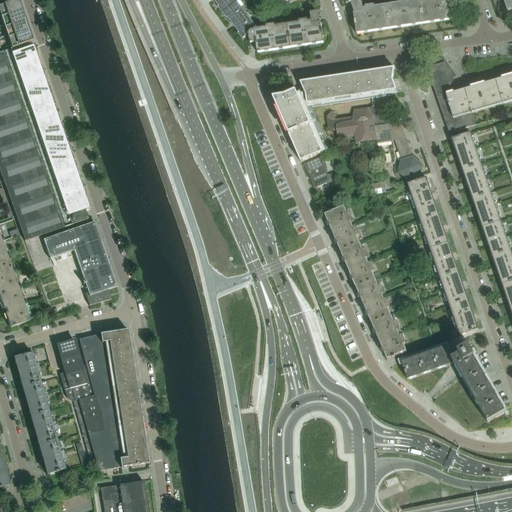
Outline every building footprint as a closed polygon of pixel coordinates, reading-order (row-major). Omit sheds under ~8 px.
[(213,0),(218,7),(222,12),(235,1),(234,0),(213,0)] [(416,0),(408,1),(408,0),(401,0),(399,1),(399,3),(374,6),(374,4),(366,6),(366,7),(362,8),(358,0),(356,0),(352,1),(353,2),(351,3),(355,14),(353,14),(356,34),(453,20),(450,0),(416,0)] [(511,0),(503,0),(507,11),(511,9),(511,0)] [(0,52),(32,42),(17,1),(0,6),(0,52)] [(255,30),(255,29),(255,27),(246,15),(247,14),(245,10),(243,12),(235,1),(222,12),(226,18),(227,17),(239,33),(238,33),(243,39),(248,35),(255,30)] [(310,14),(309,14),(310,20),(307,21),(307,19),(298,20),(299,22),(273,26),(273,24),(264,25),(265,28),(255,29),(255,30),(248,35),(249,38),(250,44),(255,43),(255,45),(256,45),(257,53),(324,43),(321,23),(319,23),(317,13),(316,13),(311,14),(310,14)] [(0,52),(0,171),(25,241),(88,219),(85,211),(89,209),(40,67),(33,47),(29,49),(27,44),(11,49),(0,52)] [(476,126),(472,110),(511,98),(511,72),(500,76),(500,80),(487,83),(485,81),(468,85),(468,89),(454,93),(454,92),(453,92),(449,80),(456,75),(442,57),(431,65),(431,66),(426,68),(427,69),(427,68),(431,78),(430,78),(430,79),(431,79),(434,88),(434,89),(435,89),(438,98),(437,98),(438,99),(441,109),(444,118),(449,134),(476,126)] [(396,90),(393,80),(394,70),(394,69),(389,70),(300,83),(305,93),(306,96),(307,105),(396,91),(396,90)] [(323,153),(296,92),(284,97),(273,99),(277,109),(275,109),(286,135),(288,134),(301,163),(323,153)] [(328,116),(327,116),(330,132),(337,131),(338,135),(340,139),(355,137),(356,143),(357,143),(357,142),(362,143),(371,141),(375,140),(376,141),(377,144),(391,142),(391,140),(394,140),(401,160),(400,160),(398,172),(407,181),(420,176),(421,165),(412,157),(399,119),(399,117),(396,118),(392,120),(380,121),(373,107),(375,106),(375,105),(368,109),(355,111),(354,117),(335,120),(335,116),(336,116),(335,115),(331,114),(330,113),(329,113),(330,114),(328,116)] [(462,169),(480,163),(470,134),(452,140),(457,154),(456,155),(458,160),(459,160),(462,169)] [(327,183),(329,189),(337,185),(335,174),(328,175),(320,158),(304,165),(314,189),(317,188),(317,189),(319,188),(318,187),(327,183)] [(472,198),(490,192),(480,163),(462,169),(467,183),(466,183),(468,188),(469,188),(472,198)] [(419,215),(436,209),(433,199),(434,199),(432,194),(431,194),(426,178),(408,184),(419,215)] [(386,188),(385,183),(371,186),(372,191),(376,190),(376,195),(383,194),(382,189),(386,188)] [(11,215),(2,189),(0,189),(0,196),(7,216),(11,215)] [(482,227),(500,221),(490,192),(472,198),(477,211),(476,212),(478,217),(479,216),(482,227)] [(340,252),(360,244),(344,207),(332,212),(328,213),(329,214),(325,216),(331,231),(331,232),(333,237),(334,237),(340,252)] [(442,226),(436,209),(419,215),(429,245),(447,239),(444,231),(445,231),(443,226),(442,226)] [(492,257),(510,251),(500,221),(482,227),(487,240),(486,240),(488,246),(489,245),(492,257)] [(108,290),(116,287),(100,241),(100,242),(93,223),(43,241),(50,260),(73,252),(83,282),(81,283),(82,285),(84,284),(87,293),(84,294),(88,306),(111,300),(108,290)] [(0,259),(9,256),(0,229),(0,259)] [(452,255),(447,239),(429,245),(440,275),(457,269),(454,260),(455,259),(453,254),(452,255)] [(375,280),(360,244),(340,252),(347,267),(349,273),(350,273),(356,288),(375,280)] [(503,286),(511,282),(511,255),(510,251),(492,257),(497,269),(496,269),(498,274),(503,286)] [(0,295),(21,288),(9,256),(0,259),(0,295)] [(440,275),(450,305),(467,299),(464,289),(464,288),(463,283),(462,284),(457,269),(440,275)] [(365,309),(372,324),(391,316),(375,280),(356,288),(363,303),(362,304),(365,310),(365,309)] [(511,313),(511,282),(503,286),(507,297),(506,297),(507,302),(508,302),(511,313)] [(21,288),(0,295),(0,299),(10,328),(29,321),(32,320),(29,313),(28,309),(21,288)] [(473,316),(467,299),(450,305),(461,336),(478,330),(475,321),(476,321),(474,316),(473,316)] [(407,352),(391,316),(372,324),(378,340),(380,345),(381,345),(388,360),(392,358),(393,358),(395,357),(407,352)] [(93,390),(94,390),(136,384),(128,331),(128,330),(99,335),(79,339),(93,390)] [(79,359),(74,341),(57,346),(62,364),(65,374),(60,376),(66,398),(73,402),(79,401),(91,397),(87,385),(82,367),(80,367),(78,359),(79,359)] [(450,356),(446,345),(399,361),(400,364),(402,364),(407,381),(455,364),(488,423),(505,413),(473,358),(474,357),(468,346),(450,356)] [(19,375),(22,387),(40,382),(32,353),(14,358),(17,370),(16,370),(15,372),(16,374),(17,375),(19,375)] [(49,411),(40,382),(22,387),(25,399),(24,400),(23,401),(24,404),(25,405),(27,404),(30,416),(49,411)] [(148,464),(136,384),(94,390),(95,396),(91,397),(79,401),(80,404),(81,407),(81,411),(82,414),(83,418),(84,421),(85,425),(86,428),(87,431),(87,432),(88,435),(89,439),(90,442),(91,445),(92,449),(93,452),(94,456),(95,459),(95,462),(95,463),(98,472),(119,468),(119,469),(148,464)] [(57,440),(49,411),(30,416),(34,428),(32,429),(31,430),(32,433),(33,434),(35,433),(38,446),(57,440)] [(65,470),(57,440),(38,446),(42,458),(40,458),(39,460),(40,462),(42,463),(43,463),(46,475),(65,470)] [(147,511),(143,482),(100,489),(102,502),(102,501),(104,511),(147,511)]
